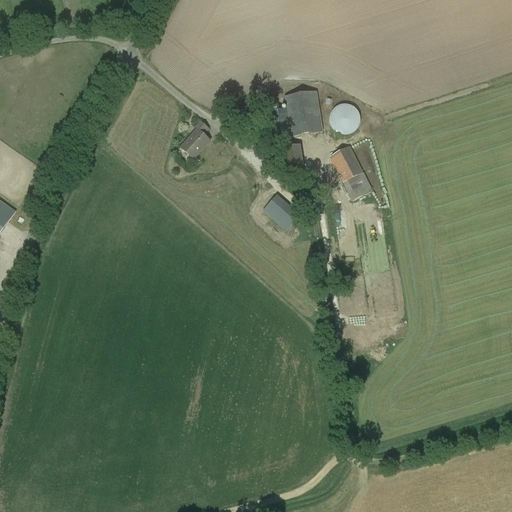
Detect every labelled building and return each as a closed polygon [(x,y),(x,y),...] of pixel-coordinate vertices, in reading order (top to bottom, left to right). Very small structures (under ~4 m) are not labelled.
[(286,111),(271,114),(275,142),(323,134),(317,92),(284,98),(286,111)] [(330,117),(329,123),(331,128),(334,132),(338,135),(343,136),(344,136),(349,136),(354,133),(357,130),(359,126),(360,121),(359,116),(357,111),(353,108),(349,106),(344,105),(339,106),(335,109),(332,113),(330,117)] [(196,131),(180,149),(193,161),(201,152),(200,151),(204,146),(205,147),(210,142),(204,136),(209,130),(200,123),(195,129),(196,131)] [(277,151),(266,153),(268,168),(280,166),(282,180),(305,176),(300,146),(277,150),(277,151)] [(350,148),(329,158),(352,203),(373,192),(350,148)] [(0,203),(0,234),(15,214),(0,203)]
